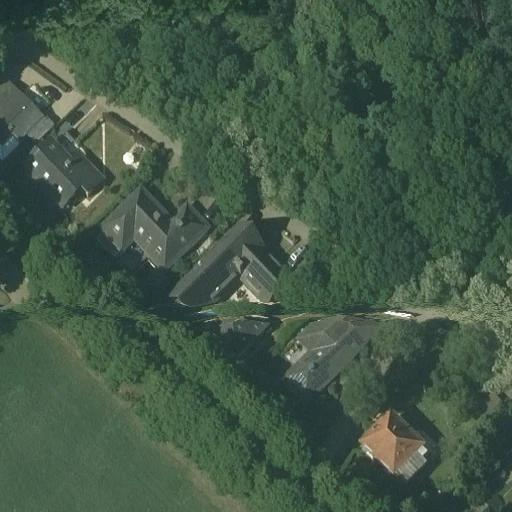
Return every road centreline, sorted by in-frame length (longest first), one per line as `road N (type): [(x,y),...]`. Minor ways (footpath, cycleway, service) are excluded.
road 1 (residential): [(0,68),(53,61),(438,364)]
road 2 (residential): [(0,273),(235,511)]
road 3 (residential): [(438,364),(334,511)]
road 4 (residential): [(511,247),(438,364)]
